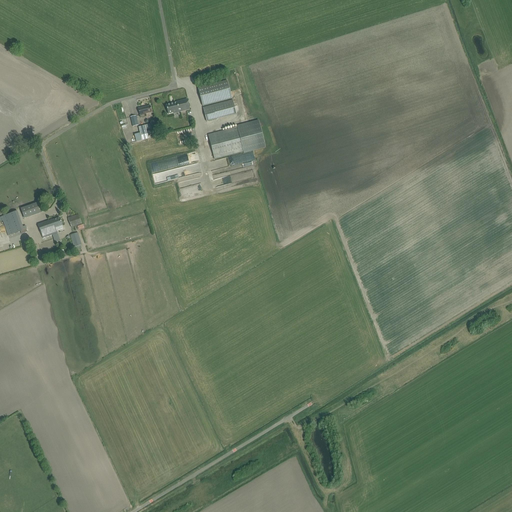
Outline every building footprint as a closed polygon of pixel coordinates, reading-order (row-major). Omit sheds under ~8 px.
[(232,99),(228,81),(198,88),(203,106),(232,99)] [(166,106),(168,114),(174,113),(174,114),(190,110),(187,99),(176,102),(177,103),(166,106)] [(237,114),(233,100),(203,108),(207,122),(237,114)] [(146,116),(146,114),(151,112),(151,111),(150,106),(138,109),(140,114),(141,118),(146,116)] [(237,126),(237,127),(208,135),(215,159),(243,152),(244,153),(266,148),(259,120),(237,126)] [(148,139),(146,133),(145,130),(151,128),(150,124),(139,127),(140,133),(135,135),(137,142),(148,139)] [(40,202),(35,204),(21,209),(24,218),(43,211),(40,202)] [(23,227),(21,220),(17,211),(1,217),(0,217),(0,221),(0,222),(3,221),(8,236),(21,231),(22,234),(27,232),(27,229),(26,226),(23,227)] [(79,214),(72,216),(68,218),(71,228),(82,224),(79,214)] [(42,238),(52,235),(57,233),(55,228),(62,225),(60,218),(53,220),(52,220),(47,222),(38,225),(42,238)] [(81,245),(82,244),(78,233),(71,235),(75,249),(81,247),(81,245)]
